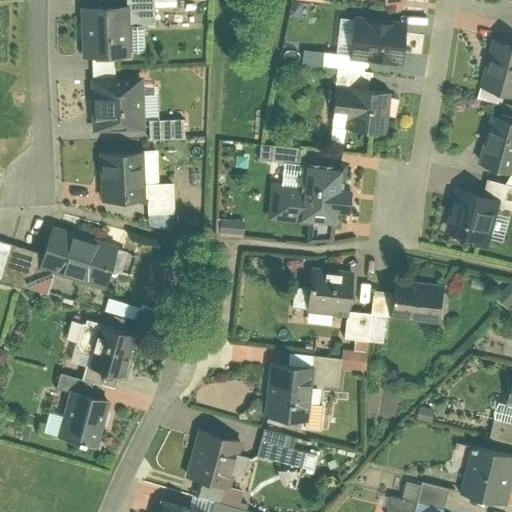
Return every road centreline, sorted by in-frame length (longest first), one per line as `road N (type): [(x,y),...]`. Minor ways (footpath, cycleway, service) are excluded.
road 1 (residential): [(442,0),(419,161),(390,224)]
road 2 (residential): [(38,0),(40,147),(31,185)]
road 3 (residential): [(176,368),(109,511)]
